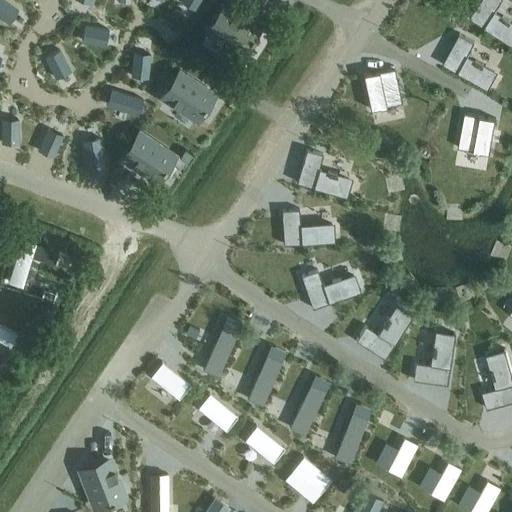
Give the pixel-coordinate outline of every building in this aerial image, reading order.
[(0,0),(0,15),(10,22),(19,9),(5,0),(0,0)] [(181,0),(195,9),(200,0),(181,0)] [(481,0),(471,16),(511,43),(511,20),(495,9),(501,0),(481,0)] [(224,7),(209,30),(241,52),(249,40),(250,41),(253,37),(251,36),(257,28),(241,18),(241,16),(233,11),(232,12),(224,7)] [(82,40),(105,44),(108,28),(85,24),(82,40)] [(460,34),(444,63),(488,88),(498,71),(467,54),(474,42),(460,34)] [(46,56),(56,77),(71,70),(61,50),(46,56)] [(134,53),(132,76),(148,77),(150,54),(134,53)] [(231,70),(213,75),(218,92),(236,86),(231,70)] [(181,72),(165,96),(197,116),(213,92),(181,72)] [(387,81),(364,110),(386,128),(410,99),(387,81)] [(107,104),(138,113),(143,98),(111,89),(107,104)] [(51,123),(59,102),(38,94),(30,114),(51,123)] [(466,113),(460,146),(488,151),(494,118),(466,113)] [(2,119),(2,142),(18,142),(18,119),(2,119)] [(47,128),(38,149),(52,156),(62,135),(47,128)] [(433,159),(449,158),(448,132),(431,133),(433,159)] [(139,134),(124,157),(132,163),(131,164),(140,170),(140,168),(157,179),(162,171),(163,172),(166,168),(165,167),(172,155),(139,134)] [(82,141),(89,174),(105,171),(98,138),(82,141)] [(307,150),(297,181),(347,196),(352,177),(318,168),(322,154),(307,150)] [(434,239),(443,227),(420,208),(411,220),(434,239)] [(282,210),(284,243),(336,240),(334,221),(300,223),(299,209),(282,210)] [(378,227),(389,233),(395,221),(384,216),(378,227)] [(6,280),(21,283),(31,234),(16,231),(6,280)] [(349,259),(363,270),(377,253),(363,241),(349,259)] [(104,281),(118,248),(104,242),(90,275),(104,281)] [(301,276),(312,307),(361,291),(355,272),(322,284),(317,270),(301,276)] [(48,321),(63,332),(88,297),(73,286),(48,321)] [(357,339),(385,357),(412,314),(396,304),(377,333),(366,326),(357,339)] [(222,324),(203,368),(218,375),(238,331),(222,324)] [(414,379),(446,384),(454,333),(435,330),(430,365),(416,363),(414,379)] [(42,332),(22,357),(38,369),(58,344),(42,332)] [(488,407),(511,400),(511,372),(505,349),(487,354),(496,388),(483,392),(488,407)] [(267,354),(247,398),(263,405),(282,361),(267,354)] [(162,361),(151,375),(179,397),(190,384),(162,361)] [(0,391),(0,396),(6,411),(29,401),(21,382),(0,391)] [(310,383),(289,426),(304,434),(326,390),(310,383)] [(209,392),(198,406),(226,429),(237,415),(209,392)] [(352,411),(334,456),(350,462),(368,417),(352,411)] [(161,425),(157,435),(179,444),(183,434),(161,425)] [(256,425),(245,439),(273,461),(284,447),(256,425)] [(404,437),(388,468),(401,475),(417,444),(404,437)] [(303,455),(292,469),(320,492),(331,478),(303,455)] [(109,460),(82,470),(95,506),(122,495),(109,460)] [(448,461),(430,492),(443,499),(461,468),(448,461)] [(168,511),(168,474),(151,474),(151,511),(168,511)] [(487,480),(470,511),(471,511),(485,511),(500,487),(487,480)] [(377,511),(384,500),(367,492),(356,511),(377,511)] [(215,496),(203,511),(225,511),(230,506),(215,496)]
